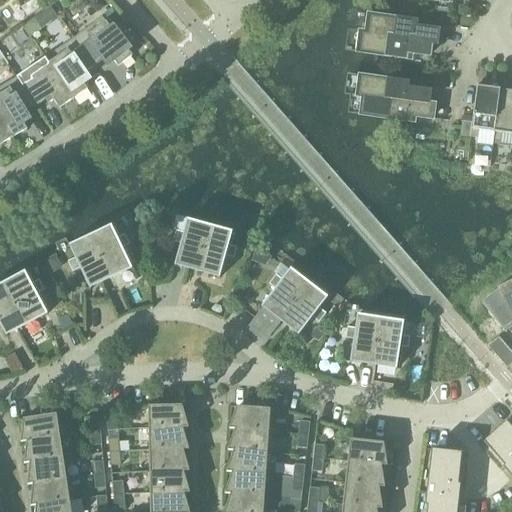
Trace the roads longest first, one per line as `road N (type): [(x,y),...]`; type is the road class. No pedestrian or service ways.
road 1 (residential): [(67,381),(122,327),(153,316),(219,329),(271,376)]
road 2 (residential): [(0,188),(179,65)]
road 3 (residential): [(271,376),(67,381)]
road 4 (residential): [(416,416),(271,376)]
